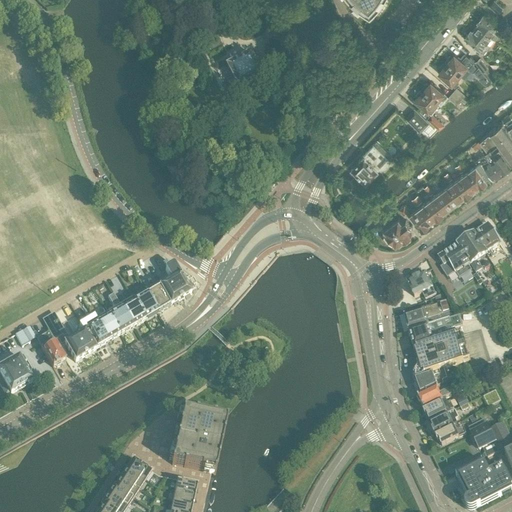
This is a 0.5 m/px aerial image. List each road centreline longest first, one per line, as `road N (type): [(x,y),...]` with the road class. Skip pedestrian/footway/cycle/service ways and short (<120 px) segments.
road 1 (unclassified): [(160,240),(117,202),(88,159),(55,52),(20,0)]
road 2 (tertiary): [(0,434),(198,318)]
road 3 (unclassified): [(0,334),(160,240)]
road 4 (secondary): [(511,184),(401,263),(362,272)]
road 5 (secondary): [(389,412),(362,272)]
road 6 (secondary): [(312,511),(330,474),(389,412)]
